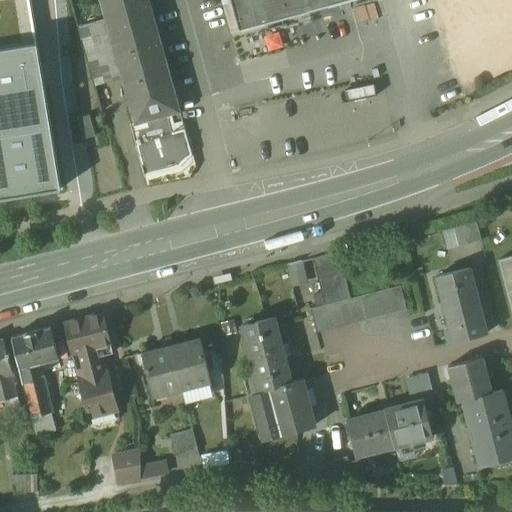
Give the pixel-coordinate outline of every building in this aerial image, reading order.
[(0,0),(0,45),(35,39),(28,0),(0,0)] [(178,110),(147,0),(99,0),(105,19),(77,26),(95,86),(122,78),(134,122),(166,114),(178,110)] [(227,0),(237,31),(263,24),(264,25),(353,0),(227,0)] [(35,39),(0,45),(0,194),(59,184),(35,39)] [(166,114),(134,122),(134,123),(130,124),(136,143),(137,143),(145,174),(180,164),(190,154),(183,131),(171,134),(166,114)] [(89,115),(78,118),(84,139),(95,136),(89,115)] [(475,219),(452,225),(458,247),(481,241),(475,219)] [(511,257),(497,260),(506,294),(511,292),(511,257)] [(469,268),(436,277),(452,342),(486,334),(469,268)] [(400,286),(360,296),(366,319),(406,309),(400,286)] [(360,296),(340,301),(346,324),(366,319),(360,296)] [(340,301),(310,309),(316,331),(346,324),(340,301)] [(103,313),(63,323),(71,355),(78,353),(82,368),(75,370),(87,417),(116,410),(107,372),(103,373),(98,356),(113,352),(103,313)] [(274,318),(241,326),(253,372),(241,376),(241,377),(247,376),(252,392),(246,394),(246,396),(251,395),(251,394),(268,390),(268,389),(291,383),(291,381),(274,318)] [(50,327),(11,337),(19,368),(28,366),(58,358),(50,327)] [(199,338),(170,345),(186,408),(187,408),(182,390),(211,383),(199,338)] [(1,340),(0,339),(0,374),(8,372),(9,372),(1,340)] [(170,345),(141,353),(152,398),(181,390),(186,408),(170,345)] [(481,358),(448,367),(457,402),(462,401),(491,393),(481,358)] [(30,374),(28,366),(19,368),(31,416),(52,412),(43,376),(37,377),(36,372),(30,374)] [(8,372),(0,374),(0,399),(14,396),(8,372)] [(247,376),(241,377),(246,394),(252,392),(247,376)] [(291,383),(268,389),(268,390),(251,394),(251,395),(259,426),(275,422),(279,435),(314,426),(302,379),(291,381),(291,383)] [(511,457),(511,432),(501,390),(491,393),(462,401),(479,467),(511,457)] [(420,401),(347,420),(356,456),(430,436),(420,401)] [(192,429),(169,435),(175,457),(197,451),(192,429)] [(140,450),(112,456),(118,483),(140,479),(140,450)] [(324,460),(294,456),(291,480),(319,482),(323,463),(324,462),(324,460)] [(324,462),(323,463),(319,482),(364,483),(358,460),(347,462),(345,457),(324,462)] [(256,463),(235,462),(234,477),(256,478),(256,463)] [(228,465),(205,469),(208,481),(230,476),(228,465)] [(53,495),(50,481),(37,483),(37,498),(53,495)]
